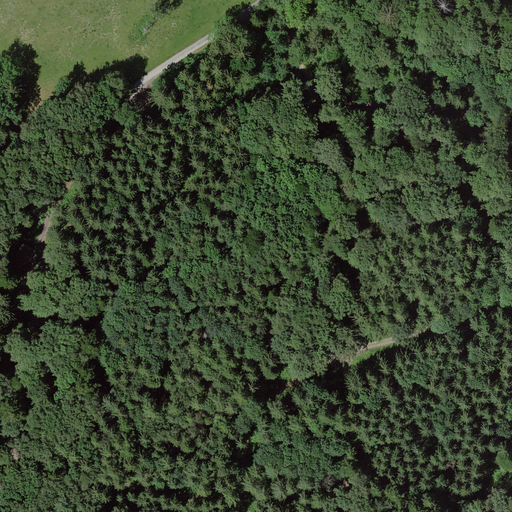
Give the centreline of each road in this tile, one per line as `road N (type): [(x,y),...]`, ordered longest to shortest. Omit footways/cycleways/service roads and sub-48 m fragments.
road 1 (track): [(265,0),(126,91),(84,132),(32,257),(0,376)]
road 2 (unclassified): [(300,0),(292,49),(315,93),(341,105),(459,122),(511,163)]
